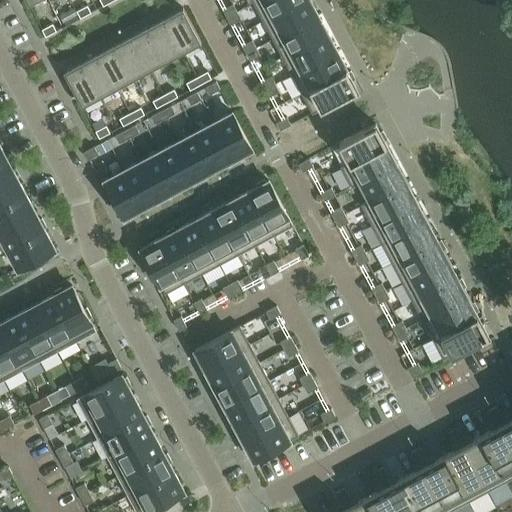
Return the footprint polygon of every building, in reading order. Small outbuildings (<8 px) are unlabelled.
[(302,0),(259,0),(254,3),(264,21),(302,0)] [(318,15),(310,0),(302,0),(264,21),(273,39),(318,15)] [(91,12),(88,5),(77,11),(81,18),(91,12)] [(238,12),(234,5),(224,10),(227,17),(238,12)] [(78,14),(74,7),(60,15),(64,22),(78,14)] [(183,8),(166,17),(184,51),(201,42),(183,8)] [(242,18),(238,12),(227,17),(231,24),(242,18)] [(328,33),(318,15),(273,39),(283,57),(328,33)] [(166,17),(149,26),(167,60),(184,51),(166,17)] [(57,31),(53,23),(42,29),(46,36),(57,31)] [(167,60),(149,26),(132,35),(150,69),(167,60)] [(337,51),(328,33),(283,57),(292,75),(337,51)] [(132,35),(115,44),(133,78),(150,69),(132,35)] [(257,48),(254,41),(243,46),(247,53),(257,48)] [(133,78),(115,44),(99,53),(116,87),(133,78)] [(261,54),(257,48),(247,53),(250,60),(261,54)] [(347,69),(337,51),(292,75),(302,93),(347,69)] [(99,53),(81,62),(99,96),(116,87),(99,53)] [(82,105),(99,96),(81,62),(64,71),(82,105)] [(349,72),(347,69),(302,93),(313,113),(358,89),(353,80),(355,78),(351,71),(349,72)] [(212,78),(208,71),(198,77),(201,84),(212,78)] [(201,84),(198,77),(187,82),(191,89),(201,84)] [(276,84),(273,77),(262,82),(266,89),(276,84)] [(217,81),(206,87),(210,94),(220,89),(217,82),(217,81)] [(280,90),(276,84),(266,89),(270,96),(280,90)] [(178,96),(175,89),(164,95),(168,102),(178,96)] [(198,92),(197,92),(187,97),(191,104),(201,99),(198,92)] [(168,102),(164,95),(153,100),(157,107),(168,102)] [(172,106),(171,105),(161,111),(165,118),(175,113),(172,106)] [(145,114),(141,107),(131,112),(134,119),(145,114)] [(165,118),(161,111),(151,116),(155,123),(165,118)] [(134,119),(131,112),(120,118),(124,125),(134,119)] [(252,149),(233,112),(214,122),(233,159),(252,149)] [(291,124),(288,117),(277,123),(281,130),(291,124)] [(214,122),(196,132),(215,168),(233,159),(214,122)] [(381,132),(376,123),(339,142),(350,162),(341,166),(341,167),(387,143),(385,140),(387,138),(383,131),(381,132)] [(111,132),(107,125),(96,131),(100,138),(111,132)] [(139,132),(136,125),(135,125),(125,130),(129,137),(139,132)] [(129,137),(125,130),(115,135),(119,143),(129,137)] [(196,132),(178,141),(197,178),(215,168),(196,132)] [(160,150),(160,151),(179,187),(181,186),(183,189),(191,184),(189,182),(197,178),(178,141),(160,150)] [(397,162),(387,143),(341,167),(352,186),(397,162)] [(99,154),(95,146),(84,152),(88,159),(99,154)] [(160,151),(142,160),(161,197),(179,187),(160,151)] [(7,158),(0,161),(0,184),(17,176),(7,158)] [(313,165),(310,158),(299,164),(303,171),(313,165)] [(142,160),(124,170),(143,207),(161,197),(142,160)] [(407,181),(397,162),(352,186),(352,187),(361,183),(370,200),(361,204),(362,205),(407,181)] [(112,192),(125,217),(143,207),(124,170),(105,180),(107,184),(105,185),(109,194),(112,192)] [(17,176),(0,184),(0,207),(26,194),(17,176)] [(293,225),(269,180),(266,182),(265,179),(257,184),(258,186),(250,190),(274,235),(293,225)] [(417,200),(407,181),(362,205),(372,224),(417,200)] [(336,195),(332,188),(321,193),(325,200),(336,195)] [(274,235),(250,190),(232,200),(256,245),(274,235)] [(26,194),(0,207),(0,230),(36,212),(26,194)] [(256,245),(232,200),(214,209),(238,254),(256,245)] [(427,219),(417,200),(372,224),(382,243),(427,219)] [(346,214),(342,207),(332,212),(335,219),(346,214)] [(238,254),(214,209),(196,219),(220,264),(238,254)] [(36,212),(0,230),(0,234),(8,249),(45,230),(44,228),(47,226),(42,219),(40,220),(36,212)] [(339,226),(350,221),(346,214),(335,219),(339,226)] [(220,264),(196,219),(178,228),(202,274),(220,264)] [(437,238),(427,219),(382,243),(392,262),(437,238)] [(202,274),(178,228),(176,230),(175,227),(167,231),(168,234),(160,238),(184,283),(202,274)] [(46,231),(45,230),(8,249),(18,268),(23,266),(24,268),(32,264),(31,261),(55,249),(46,231)] [(184,283),(160,238),(141,248),(154,273),(152,274),(156,282),(158,281),(165,293),(184,283)] [(439,241),(437,238),(392,262),(402,281),(448,257),(443,249),(446,248),(441,240),(439,241)] [(303,244),(296,248),(302,258),(309,255),(303,244)] [(366,252),(363,245),(352,251),(356,258),(366,252)] [(359,264),(370,259),(366,252),(356,258),(359,264)] [(458,276),(448,257),(402,281),(413,300),(458,276)] [(273,260),(267,264),(272,274),(279,271),(273,260)] [(267,264),(260,268),(265,278),(272,274),(267,264)] [(459,279),(458,276),(413,300),(423,320),(468,295),(464,287),(466,286),(462,278),(459,279)] [(237,279),(230,283),(236,294),(243,290),(237,279)] [(230,283),(224,287),(229,297),(236,294),(230,283)] [(387,290),(383,283),(372,289),(376,296),(387,290)] [(63,290),(62,288),(54,292),(55,294),(52,296),(77,341),(96,331),(89,318),(92,316),(87,308),(85,309),(72,285),(63,290)] [(387,290),(376,296),(380,302),(390,297),(387,290)] [(472,304),(468,295),(423,320),(433,339),(478,314),(476,311),(479,310),(475,302),(472,304)] [(52,296),(34,305),(59,351),(77,341),(52,296)] [(201,299),(195,302),(200,313),(207,309),(201,299)] [(34,305),(16,315),(41,360),(59,351),(34,305)] [(281,313),(277,306),(266,312),(270,319),(281,313)] [(480,318),(478,314),(433,339),(444,359),(489,334),(484,325),(486,324),(482,316),(480,318)] [(16,315),(0,323),(0,327),(23,370),(41,360),(16,315)] [(181,316),(174,320),(179,330),(186,327),(181,316)] [(407,328),(403,321),(393,327),(396,334),(407,328)] [(250,344),(240,325),(195,349),(197,353),(195,354),(199,361),(201,360),(205,368),(250,344)] [(0,327),(0,371),(4,380),(23,370),(0,327)] [(400,341),(411,335),(407,328),(396,334),(400,341)] [(295,344),(291,337),(281,342),(284,349),(295,344)] [(215,386),(260,362),(250,344),(205,368),(215,386)] [(299,351),(295,344),(284,349),(288,357),(299,351)] [(117,359),(108,363),(113,371),(121,367),(117,359)] [(224,404),(270,380),(260,362),(215,386),(224,404)] [(423,370),(419,363),(408,369),(412,376),(423,370)] [(314,380),(311,373),(300,378),(304,385),(314,380)] [(123,375),(77,399),(88,419),(133,395),(129,386),(131,385),(127,377),(125,378),(123,375)] [(83,376),(75,381),(79,389),(88,385),(83,376)] [(234,422),(279,398),(270,380),(224,404),(234,422)] [(318,387),(314,380),(304,385),(307,393),(318,387)] [(75,381),(66,385),(71,394),(79,389),(75,381)] [(133,395),(88,419),(98,438),(143,414),(133,395)] [(47,396),(39,400),(43,409),(52,404),(47,396)] [(244,440),(289,416),(279,398),(234,422),(244,440)] [(39,400),(30,405),(35,413),(43,409),(39,400)] [(496,406),(488,411),(492,418),(500,413),(496,406)] [(335,416),(332,409),(321,415),(325,422),(335,416)] [(500,413),(492,418),(497,427),(501,425),(505,423),(500,413)] [(143,414),(98,438),(108,457),(154,433),(149,424),(151,423),(147,415),(145,416),(143,414)] [(10,415),(1,420),(6,429),(14,424),(10,415)] [(48,415),(40,419),(45,427),(52,423),(48,415)] [(254,459),(299,435),(289,416),(244,440),(248,448),(246,450),(250,457),(252,456),(254,459)] [(511,419),(505,423),(501,425),(511,446),(511,419)] [(497,427),(482,435),(506,481),(511,477),(511,446),(501,425),(497,427)] [(458,426),(450,431),(453,438),(462,434),(458,426)] [(154,433),(108,457),(118,476),(164,452),(154,433)] [(462,434),(453,438),(458,448),(463,445),(467,443),(462,434)] [(467,443),(463,445),(487,491),(506,481),(482,435),(467,443)] [(64,445),(57,450),(61,457),(69,453),(64,445)] [(458,448),(444,456),(468,501),(487,491),(463,445),(458,448)] [(420,447),(411,451),(415,459),(424,454),(420,447)] [(164,452),(118,476),(128,495),(174,471),(169,462),(172,461),(168,453),(165,455),(164,452)] [(69,454),(61,458),(65,466),(73,462),(69,454)] [(424,454),(415,459),(420,468),(425,466),(429,463),(424,454)] [(429,463),(425,466),(449,511),(468,501),(444,456),(429,463)] [(420,468),(406,476),(424,511),(447,511),(449,511),(425,466),(420,468)] [(9,467),(1,472),(5,479),(13,475),(9,467)] [(382,467),(373,472),(377,479),(386,474),(382,467)] [(174,471),(128,495),(137,511),(144,511),(152,508),(153,510),(162,506),(160,503),(184,490),(174,471)] [(386,474),(377,479),(382,488),(386,486),(391,484),(386,474)] [(391,484),(386,486),(400,511),(424,511),(406,476),(391,484)] [(85,484),(77,488),(81,495),(89,491),(85,484)] [(382,488),(367,496),(375,511),(400,511),(386,486),(382,488)] [(344,487),(335,492),(339,499),(348,495),(344,487)] [(89,492),(81,497),(86,504),(93,500),(89,492)] [(348,495),(339,499),(344,509),(348,506),(353,504),(348,495)] [(353,504),(348,506),(351,511),(375,511),(367,496),(353,504)]
